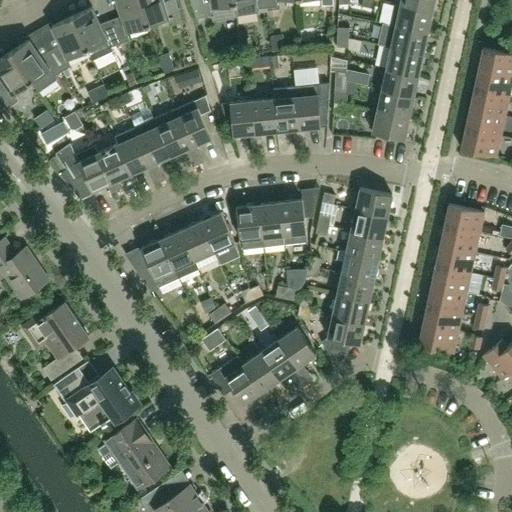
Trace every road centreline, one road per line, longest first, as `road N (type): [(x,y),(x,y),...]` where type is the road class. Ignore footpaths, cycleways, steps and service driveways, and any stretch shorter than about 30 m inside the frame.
road 1 (residential): [(511,184),(442,165),(405,174),(337,163),(237,173),(107,230),(83,249)]
road 2 (residential): [(500,511),(504,447),(489,415),(452,382),(372,358),(226,451)]
road 3 (residential): [(226,451),(83,249)]
road 4 (residential): [(83,249),(0,147)]
